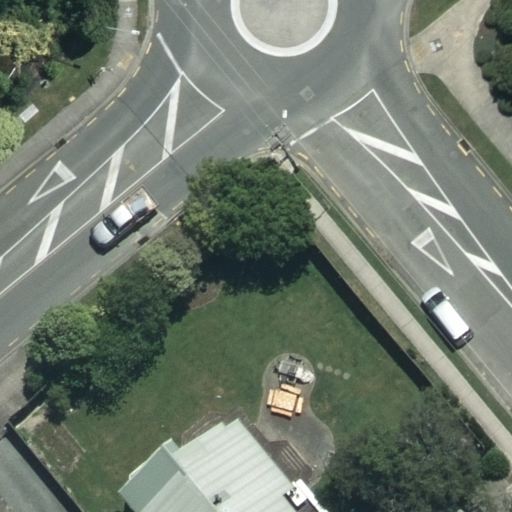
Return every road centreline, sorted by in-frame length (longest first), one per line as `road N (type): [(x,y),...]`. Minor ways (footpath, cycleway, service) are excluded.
road 1 (tertiary): [(0,273),(143,145),(219,63)]
road 2 (residential): [(511,296),(329,74)]
